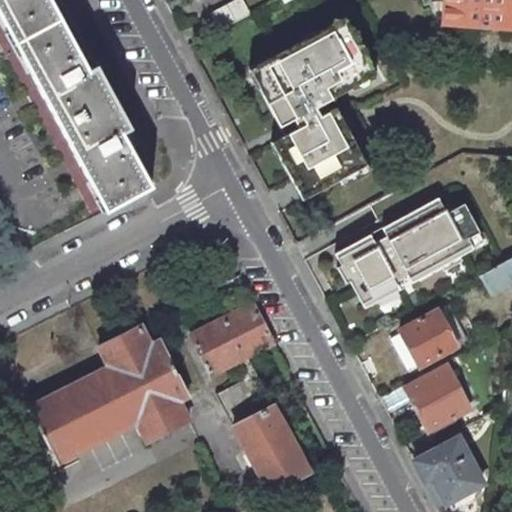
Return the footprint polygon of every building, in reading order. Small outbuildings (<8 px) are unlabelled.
[(0,0),(0,16),(0,17),(6,13),(21,40),(60,19),(49,0),(0,0)] [(236,0),(211,14),(219,29),(249,13),(242,0),(236,0)] [(511,0),(444,0),(443,23),(511,29),(511,0)] [(372,68),(345,18),(318,33),(322,40),(310,46),(306,39),(256,66),(266,84),(259,88),(285,136),(278,139),(286,152),(279,156),(302,200),(360,169),(339,130),(346,126),(336,108),(320,116),(315,108),(352,88),(349,81),(372,68)] [(88,71),(60,19),(21,40),(35,67),(29,70),(90,183),(96,180),(112,208),(151,186),(122,133),(130,128),(96,66),(88,71)] [(306,39),(310,46),(322,40),(318,33),(306,39)] [(259,88),(266,84),(256,66),(253,68),(249,70),(259,88)] [(372,68),(349,81),(352,88),(376,75),(372,68)] [(346,126),(339,130),(360,169),(367,165),(346,126)] [(278,139),(271,143),(279,156),(286,152),(278,139)] [(350,282),(365,309),(379,302),(378,300),(399,288),(396,283),(408,276),(412,284),(443,267),(442,265),(458,256),(459,258),(474,250),(469,240),(480,233),(465,204),(447,214),(439,199),(383,229),(387,237),(375,244),(371,235),(335,254),(342,266),(338,268),(346,285),(350,282)] [(459,258),(458,256),(442,265),(443,267),(445,271),(462,262),(459,258)] [(491,294),(511,282),(511,257),(498,265),(479,275),(491,294)] [(254,303),(239,275),(231,279),(245,307),(254,303)] [(403,295),(399,288),(378,300),(379,302),(381,306),(403,295)] [(275,342),(254,303),(245,307),(191,335),(212,375),(240,360),(248,356),(275,342)] [(456,346),(437,310),(399,331),(401,334),(391,339),(407,369),(417,363),(418,366),(456,346)] [(189,396),(160,340),(152,345),(141,325),(99,346),(109,366),(29,407),(58,463),(137,422),(148,442),(190,421),(180,401),(189,396)] [(274,405),(248,356),(240,360),(250,377),(217,394),(234,426),(274,405)] [(447,366),(407,387),(429,430),(470,409),(447,366)] [(476,402),(484,416),(506,404),(508,385),(476,402)] [(484,416),(504,425),(506,404),(484,416)] [(310,471),(274,405),(234,426),(270,492),(310,471)] [(458,437),(414,460),(425,482),(432,478),(445,503),(482,483),(458,437)]
